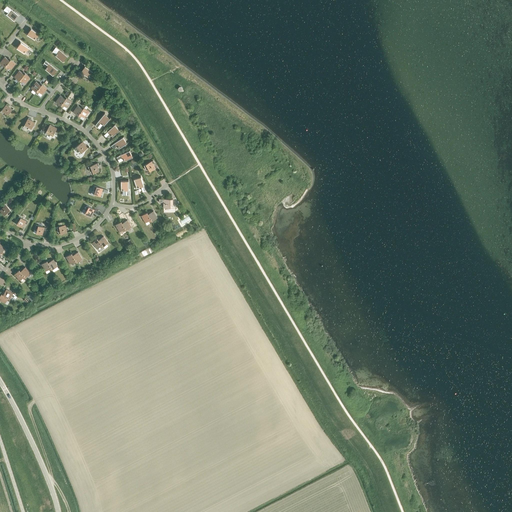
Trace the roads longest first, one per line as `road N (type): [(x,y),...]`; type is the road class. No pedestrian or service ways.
road 1 (tertiary): [(58,511),(0,381)]
road 2 (unclassified): [(113,203),(113,174),(99,145),(87,131),(41,111)]
